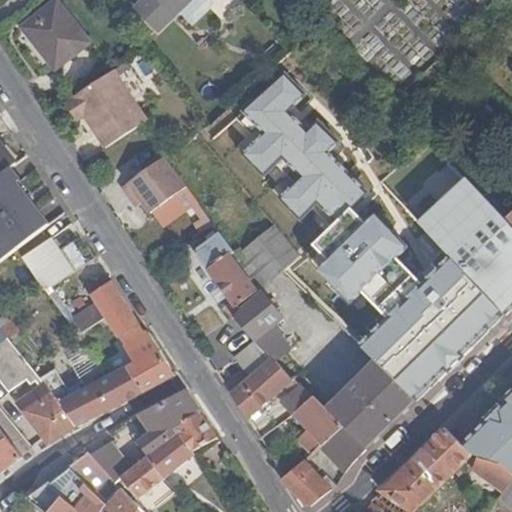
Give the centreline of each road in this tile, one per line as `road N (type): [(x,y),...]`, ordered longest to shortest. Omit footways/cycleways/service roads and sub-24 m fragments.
road 1 (residential): [(196,376),(0,75)]
road 2 (residential): [(0,496),(85,436),(196,376)]
road 3 (secondary): [(358,488),(511,336)]
road 4 (unknown): [(465,382),(324,236)]
road 5 (residential): [(289,511),(196,376)]
